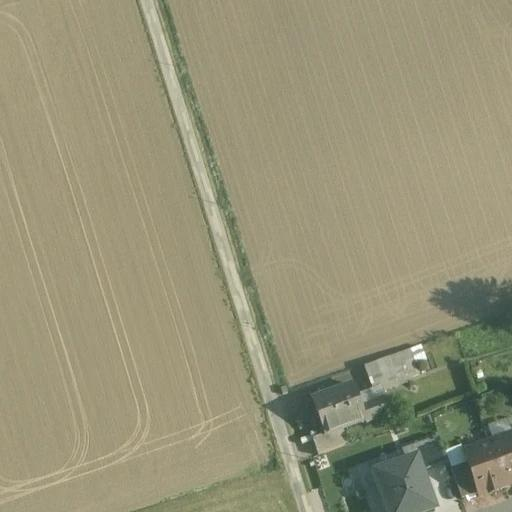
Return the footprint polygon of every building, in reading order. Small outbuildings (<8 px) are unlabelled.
[(352,386),(311,401),(324,436),(324,437),(342,430),(364,422),(365,425),(390,415),(384,400),(361,409),(352,386)] [(342,430),(324,437),(324,436),(311,441),(317,457),(347,446),(342,430)] [(511,435),(488,445),(504,490),(511,486),(511,435)] [(416,460),(421,474),(448,464),(438,438),(401,452),(405,464),(416,460)] [(488,445),(463,454),(466,465),(477,495),(488,491),(490,495),(504,490),(488,445)] [(386,509),(386,511),(430,511),(434,511),(421,474),(416,460),(405,464),(390,469),(374,475),(386,509)] [(477,495),(466,465),(450,471),(461,501),(477,495)]
